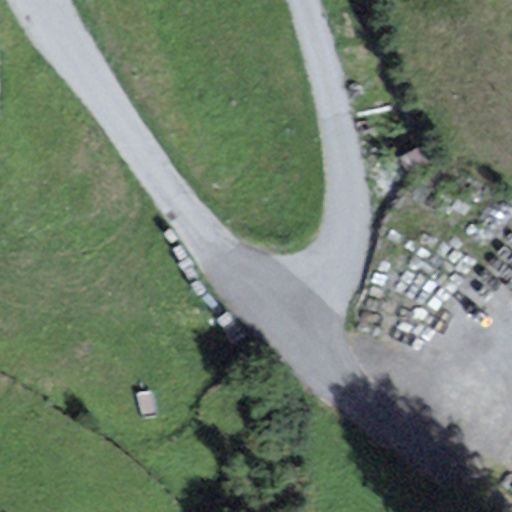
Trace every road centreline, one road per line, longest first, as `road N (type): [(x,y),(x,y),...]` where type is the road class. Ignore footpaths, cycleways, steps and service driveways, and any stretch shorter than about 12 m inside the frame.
road 1 (residential): [(41,0),(173,197),(278,317)]
road 2 (residential): [(278,317),(326,273),(349,203),(303,0)]
road 3 (residential): [(278,317),(397,442),(478,511)]
